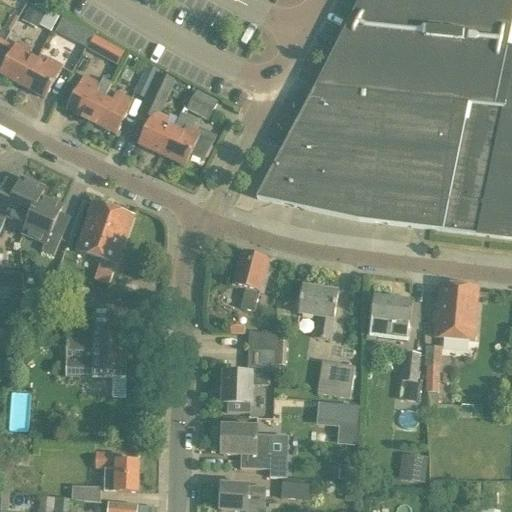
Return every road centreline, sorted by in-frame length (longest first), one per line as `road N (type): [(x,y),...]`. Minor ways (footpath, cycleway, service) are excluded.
road 1 (residential): [(177,511),(181,262),(210,211)]
road 2 (residential): [(210,211),(511,270)]
road 3 (residential): [(210,211),(97,168),(0,118)]
road 4 (residential): [(112,0),(275,91)]
road 5 (residential): [(210,211),(275,91)]
